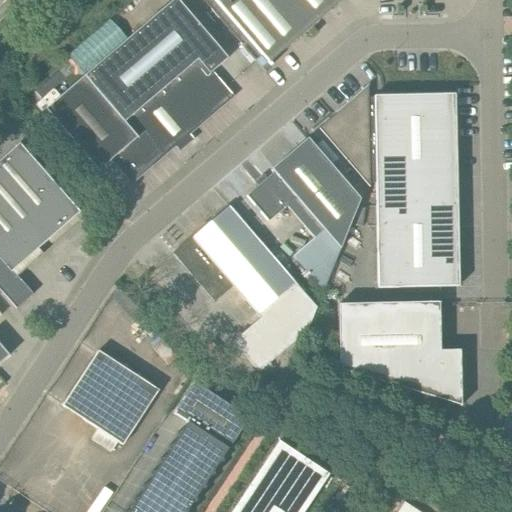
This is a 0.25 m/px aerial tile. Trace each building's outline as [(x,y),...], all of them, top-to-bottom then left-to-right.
[(138,175),(223,102),(223,91),(210,75),(228,60),(176,0),(174,0),(45,110),(98,172),(113,159),(127,174),(138,175)] [(213,0),(271,66),(272,66),(270,63),(342,0),(213,0)] [(368,99),(368,88),(336,115),(336,114),(319,129),(370,188),(369,183),(376,183),(378,289),(416,288),(414,96),(374,97),(374,98),(368,99)] [(416,288),(458,287),(454,95),(414,96),(416,288)] [(360,200),(307,139),(271,170),(273,173),(246,197),(268,223),(286,207),(296,199),(340,250),(360,200)] [(0,291),(16,310),(31,296),(11,273),(79,213),(19,144),(0,160),(0,291)] [(322,292),(340,250),(296,199),(286,207),(313,239),(292,257),(322,292)] [(192,239),(258,317),(235,335),(253,356),(310,303),(294,284),(230,209),(231,208),(230,207),(192,239)] [(439,352),(438,303),(337,306),(339,371),(460,407),(459,351),(439,352)] [(0,363),(8,356),(0,347),(0,316),(0,363)] [(122,446),(157,392),(97,352),(61,407),(122,446)] [(186,511),(248,419),(194,383),(173,414),(187,423),(128,511),(186,511)] [(112,460),(119,448),(100,436),(92,450),(112,460)] [(305,511),(330,475),(277,441),(230,511),(305,511)] [(420,511),(405,501),(397,511),(420,511)]
